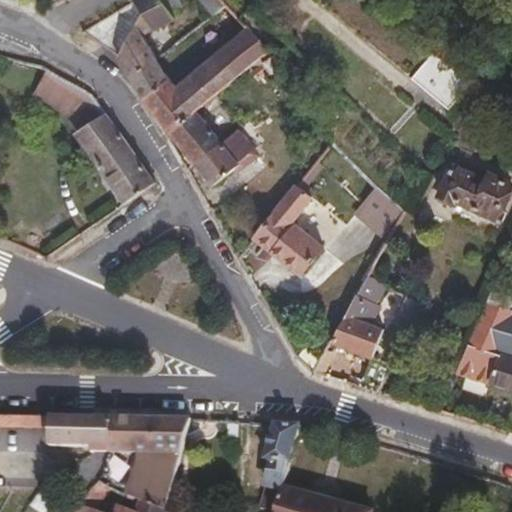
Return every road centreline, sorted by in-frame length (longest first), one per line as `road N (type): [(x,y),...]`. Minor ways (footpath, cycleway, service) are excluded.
road 1 (tertiary): [(0,384),(275,384)]
road 2 (secondary): [(275,384),(511,458)]
road 3 (secondary): [(51,288),(275,384)]
road 4 (residential): [(183,196),(123,100),(42,38)]
road 5 (residential): [(275,384),(254,317),(183,196)]
road 6 (residential): [(183,196),(51,288)]
